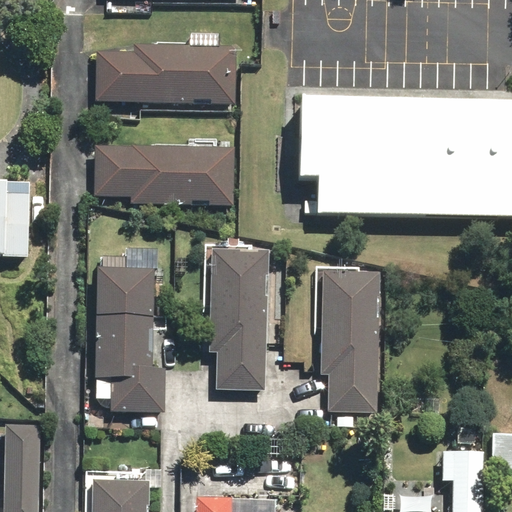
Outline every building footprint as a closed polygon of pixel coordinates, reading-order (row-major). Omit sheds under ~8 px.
[(94,57),(94,106),(234,108),(235,52),(132,50),(132,58),(94,57)] [(511,114),(304,110),(303,189),(319,189),(318,226),(511,229),(511,114)] [(130,153),(93,153),(92,202),(130,202),(129,208),(233,210),(234,152),(130,151),(130,153)] [(27,190),(0,189),(0,263),(26,264),(27,190)] [(267,256),(210,255),(208,357),(215,357),(214,394),(264,395),(266,302),(263,301),(263,281),(266,281),(267,256)] [(152,275),(95,274),(93,384),(95,384),(94,404),(109,404),(109,417),(163,417),(164,374),(150,374),(152,275)] [(377,279),(320,278),(319,380),(326,380),(325,417),(375,418),(377,325),(374,325),(374,304),(377,304),(377,279)] [(37,511),(39,431),(3,430),(2,511),(37,511)] [(511,438),(491,438),(491,495),(511,494),(511,438)] [(482,511),(482,458),(440,458),(440,487),(450,487),(449,511),(482,511)] [(89,484),(89,511),(146,511),(146,485),(89,484)]
